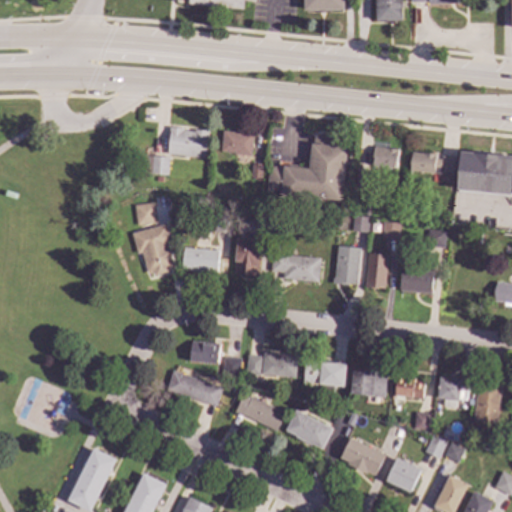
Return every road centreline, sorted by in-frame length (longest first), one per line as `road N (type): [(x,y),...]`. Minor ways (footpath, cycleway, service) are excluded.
road 1 (primary): [(55,75),(511,116)]
road 2 (primary): [(511,79),(73,36)]
road 3 (residential): [(511,346),(179,315)]
road 4 (residential): [(326,511),(112,407)]
